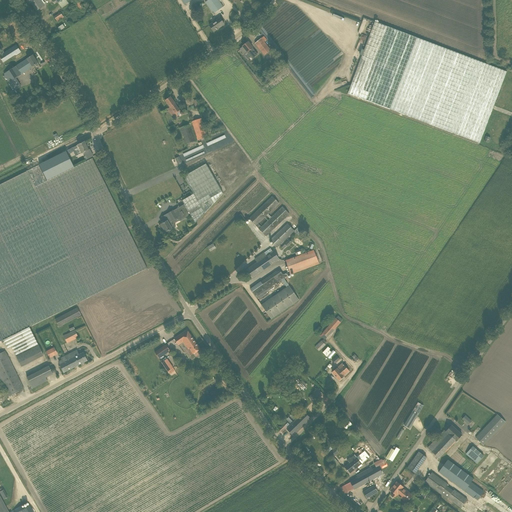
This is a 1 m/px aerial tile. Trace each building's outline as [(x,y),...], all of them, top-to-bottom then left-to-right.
[(42,0),(26,0),(29,4),(32,3),(35,7),(37,11),(44,6),(43,5),(45,3),(42,0)] [(69,4),(66,0),(61,0),(58,3),(62,8),(69,4)] [(223,7),(218,0),(208,0),(205,2),(213,14),(223,7)] [(511,0),(508,0),(499,48),(510,50),(509,53),(511,53),(511,0)] [(54,17),(57,22),(64,17),(61,12),(54,17)] [(213,32),(224,24),(220,18),(209,25),(213,32)] [(480,143),(494,105),(507,72),(375,22),(362,56),(348,93),(480,143)] [(264,42),(267,40),(264,36),(261,38),(255,43),(265,55),(268,52),(269,53),(271,52),(270,50),(271,50),(264,42)] [(244,54),(247,52),(249,51),(252,54),(255,52),(252,48),(253,48),(248,42),(243,46),(243,47),(240,49),(244,54)] [(21,52),(16,45),(11,48),(16,55),(21,52)] [(30,68),(38,63),(33,55),(4,74),(15,91),(21,87),(15,78),(30,69),(30,68)] [(175,104),(170,97),(165,100),(170,107),(177,117),(181,113),(175,104)] [(200,119),(192,121),(198,140),(207,137),(200,119)] [(189,125),(180,128),(186,144),(195,142),(189,125)] [(78,155),(82,153),(89,150),(85,142),(66,151),(68,154),(76,150),(78,155)] [(147,268),(93,158),(47,181),(39,165),(27,171),(0,184),(0,341),(4,340),(30,327),(147,268)] [(57,166),(61,173),(73,167),(70,160),(57,166)] [(184,204),(190,214),(195,223),(223,193),(220,188),(206,164),(187,174),(183,177),(193,194),(182,200),(184,204)] [(282,207),(261,227),(258,223),(279,203),(272,196),(249,218),(266,236),(289,214),(282,207)] [(190,214),(184,204),(173,210),(178,217),(179,221),(190,214)] [(174,224),(174,223),(173,220),(178,217),(173,210),(168,213),(171,218),(166,221),(161,224),(165,232),(176,226),(174,224)] [(287,223),(270,240),(277,247),(294,231),(287,223)] [(210,251),(216,248),(213,243),(207,246),(210,251)] [(314,250),(285,261),(290,274),(319,263),(314,250)] [(257,262),(247,270),(252,278),(279,260),(273,251),(266,256),(264,252),(255,259),(257,262)] [(256,297),(277,282),(285,277),(279,269),(250,289),(256,297)] [(299,300),(289,286),(261,305),(271,319),(299,300)] [(81,315),(77,308),(55,319),(59,327),(81,315)] [(322,333),(328,337),(341,323),(335,318),(322,333)] [(38,344),(30,327),(4,340),(8,348),(25,340),(29,349),(16,355),(21,367),(44,356),(38,344)] [(63,336),(67,343),(78,337),(75,330),(63,336)] [(187,330),(174,339),(178,345),(183,342),(188,349),(190,348),(194,354),(200,349),(187,330)] [(321,341),(315,347),(319,351),(325,345),(321,341)] [(170,351),(166,345),(155,352),(159,358),(170,351)] [(50,358),(58,354),(54,347),(46,351),(50,358)] [(0,378),(9,396),(23,389),(5,351),(1,353),(0,350),(0,378)] [(60,364),(64,372),(88,360),(84,352),(79,355),(77,350),(61,358),(63,363),(60,364)] [(162,362),(168,371),(173,368),(167,359),(162,362)] [(332,372),(339,380),(344,376),(343,376),(349,371),(342,363),(332,372)] [(49,366),(42,370),(46,377),(53,373),(49,366)] [(311,398),(314,401),(315,402),(323,394),(318,389),(314,393),(315,394),(311,398)] [(416,401),(404,426),(410,429),(422,404),(416,401)] [(304,412),(287,429),(293,435),(310,418),(304,412)] [(461,418),(468,425),(472,421),(465,414),(461,418)] [(497,414),(481,431),(475,438),(483,445),(505,422),(497,414)] [(427,447),(439,458),(455,441),(455,442),(462,435),(451,425),(446,431),(444,430),(427,447)] [(350,473),(359,466),(370,457),(368,455),(372,452),(366,444),(359,450),(360,451),(351,459),(349,458),(347,460),(349,463),(344,467),(350,473)] [(477,464),(484,456),(473,446),(466,454),(477,464)] [(426,457),(419,452),(407,468),(415,473),(426,457)] [(350,482),(354,489),(382,474),(379,467),(372,470),(371,468),(357,476),(358,478),(350,482)] [(426,483),(441,494),(447,498),(448,498),(461,508),(467,500),(454,490),(453,491),(447,486),(448,484),(432,472),(425,482),(424,483),(426,484),(426,483)] [(406,502),(413,495),(397,482),(390,490),(394,493),(391,496),(395,499),(398,495),(406,502)] [(484,492),(471,482),(465,490),(478,500),(484,492)] [(378,492),(374,485),(363,492),(367,498),(378,492)] [(0,511),(8,511),(0,497),(0,511)]
